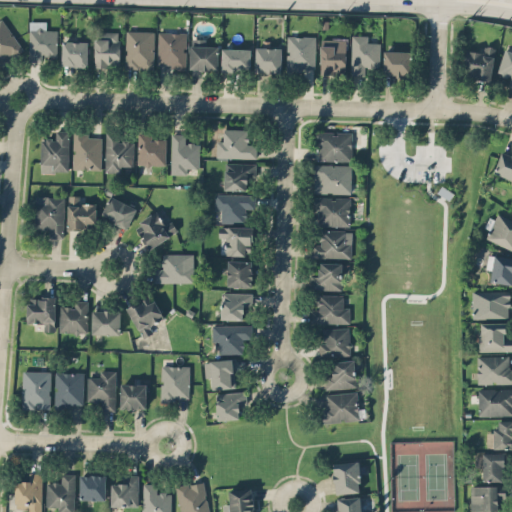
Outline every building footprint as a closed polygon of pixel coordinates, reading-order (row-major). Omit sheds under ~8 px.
[(0,64),(23,47),(1,18),(0,18),(0,64)] [(47,20),(28,20),(28,59),(56,59),(56,30),(47,30),(47,20)] [(152,68),(152,29),(125,29),(125,68),(152,68)] [(185,31),(157,31),(157,67),(185,67),(185,31)] [(286,71),(314,71),(314,35),(286,35),(286,71)] [(350,74),(368,74),(368,65),(378,65),(378,40),(371,40),(371,35),(350,35),(350,74)] [(319,73),(345,73),(345,37),(319,37),(319,73)] [(119,38),(94,38),(94,66),(119,66),(119,38)] [(61,64),(86,64),(86,41),(61,41),(61,64)] [(190,68),(217,68),(217,43),(190,43),(190,68)] [(461,74),(489,79),(495,47),(484,45),(483,54),(466,50),(461,74)] [(255,70),(280,70),(280,46),(255,46),(255,70)] [(221,70),(249,70),(249,47),(221,47),(221,70)] [(511,50),(504,48),(496,72),(510,76),(507,84),(511,85),(511,50)] [(410,74),(410,50),(382,50),(382,74),(410,74)] [(254,157),(254,138),(245,138),(245,128),(226,128),(226,138),(215,138),(215,157),(254,157)] [(39,172),(68,172),(68,129),(50,129),(50,139),(39,139),(39,172)] [(314,159),(350,159),(350,130),(314,130),(314,159)] [(72,168),(100,168),(100,132),(72,132),(72,168)] [(132,141),(122,141),(122,132),(105,132),(105,171),(132,171),(132,141)] [(170,172),(198,173),(199,143),(188,143),(189,133),(171,132),(170,172)] [(165,164),(165,133),(137,133),(137,164),(165,164)] [(511,154),(501,150),(492,171),(511,179),(511,154)] [(254,179),(254,162),(224,162),(224,189),(245,189),(245,179),(254,179)] [(312,192),(350,192),(350,164),(312,164),(312,192)] [(214,211),(222,211),(222,221),(244,221),(244,206),(254,206),(254,193),(214,192),(214,211)] [(126,227),(136,208),(111,194),(100,214),(126,227)] [(35,227),(45,227),(45,236),(62,236),(62,195),(35,195),(35,227)] [(67,228),(95,228),(95,203),(84,203),(84,195),(67,195),(67,228)] [(349,196),(314,196),(314,224),(349,224),(349,196)] [(175,230),(159,207),(133,226),(149,248),(175,230)] [(511,249),(511,219),(492,210),(481,234),(511,249)] [(251,254),(251,225),(218,225),(218,237),(226,237),(226,254),(251,254)] [(311,257),(350,257),(350,229),(321,229),(321,239),(311,239),(311,257)] [(192,281),(192,262),(185,262),(185,253),(162,253),(162,263),(153,263),(153,281),(192,281)] [(487,280),(511,283),(511,256),(491,254),(487,280)] [(251,259),(227,259),(227,285),(251,285),(251,259)] [(309,289),(340,289),(340,262),(320,262),(320,271),(309,271),(309,289)] [(509,290),(471,290),(471,318),(509,318),(509,290)] [(251,309),(251,292),(221,292),(221,318),(240,318),(240,309),(251,309)] [(309,322),(349,322),(349,302),(339,302),(339,293),(319,293),(319,304),(309,304),(309,322)] [(147,334),(152,328),(149,326),(163,312),(145,294),(126,313),(147,334)] [(36,319),(36,328),(54,328),(54,295),(27,295),(27,319),(36,319)] [(86,331),(86,301),(59,301),(59,331),(86,331)] [(119,333),(119,309),(91,309),(91,333),(119,333)] [(479,350),(509,350),(509,322),(479,322),(479,350)] [(212,343),(219,343),(219,352),(241,352),(241,337),(250,337),(250,324),(212,324),(212,343)] [(319,327),(319,354),(349,354),(349,327),(319,327)] [(477,387),(477,414),(511,415),(511,355),(476,355),(476,382),(511,382),(511,388),(477,387)] [(204,359),(205,387),(232,387),(232,358),(204,359)] [(353,359),(333,360),(333,371),(325,371),(325,387),(355,386),(353,359)] [(188,364),(160,364),(160,399),(188,399),(188,364)] [(21,407),(50,407),(50,369),(21,369),(21,407)] [(114,369),(97,369),(97,378),(87,378),(87,399),(97,399),(97,409),(114,409),(114,369)] [(82,408),(82,371),(54,370),(54,407),(82,408)] [(145,382),(119,382),(119,407),(145,407),(145,382)] [(215,391),(216,418),(237,417),(237,407),(246,407),(245,390),(215,391)] [(322,392),(322,420),(364,420),(364,408),(356,408),(356,392),(322,392)] [(486,447),(511,447),(511,419),(497,419),(497,428),(486,428),(486,447)] [(503,452),(481,452),(481,479),(503,479),(503,452)] [(359,491),(358,461),(333,462),(334,492),(359,491)] [(24,511),(40,511),(41,472),(25,471),(25,481),(15,481),(15,503),(25,503),(24,511)] [(55,511),(74,511),(74,473),(57,472),(57,482),(46,482),(46,503),(55,503),(55,511)] [(105,498),(105,474),(79,474),(79,498),(105,498)] [(137,505),(137,474),(121,474),(121,484),(111,484),(111,505),(137,505)] [(179,511),(208,511),(203,480),(175,484),(179,511)] [(169,511),(170,493),(160,493),(161,483),(143,482),(141,511),(169,511)] [(470,509),(496,509),(496,498),(505,498),(505,484),(469,485),(470,509)] [(252,511),(252,488),(229,489),(229,511),(252,511)] [(336,497),(336,511),(360,511),(360,497),(336,497)]
